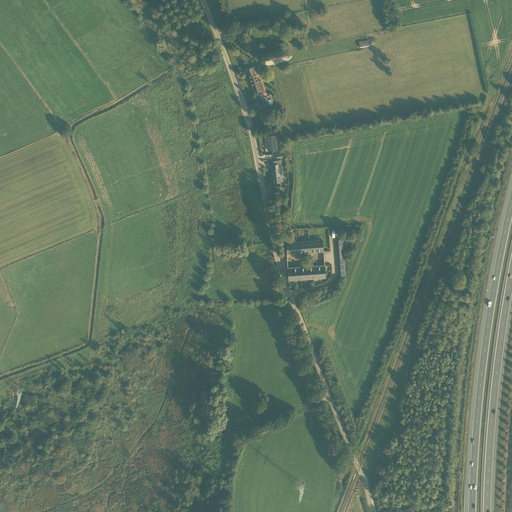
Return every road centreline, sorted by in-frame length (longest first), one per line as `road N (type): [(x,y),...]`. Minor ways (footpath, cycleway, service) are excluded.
road 1 (unclassified): [(374,511),(284,281),(249,123),(201,0)]
road 2 (motorway): [(511,201),(485,350),(471,511)]
road 3 (motorway): [(487,511),(511,271)]
road 4 (track): [(328,396),(226,440),(216,511)]
